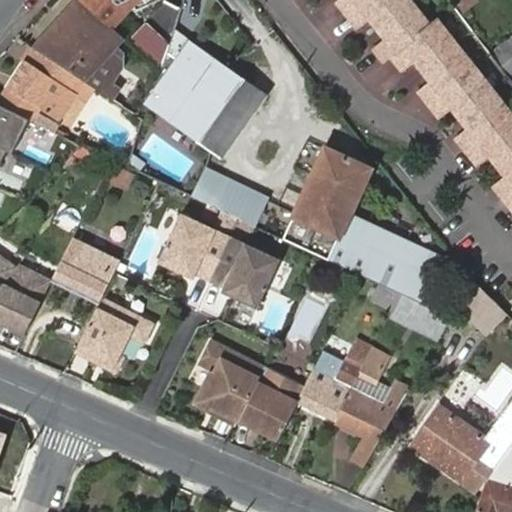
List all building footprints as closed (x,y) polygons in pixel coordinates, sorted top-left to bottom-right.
[(83,0),(78,0),(35,49),(46,56),(77,77),(85,81),(98,90),(118,102),(125,92),(130,96),(140,81),(124,70),(127,67),(126,51),(118,46),(124,38),(112,26),(83,0)] [(83,0),(112,26),(131,6),(137,12),(163,0),(83,0)] [(352,10),(344,0),(337,0),(336,2),(346,15),(352,10)] [(344,0),(352,10),(365,0),(344,0)] [(408,0),(365,0),(352,10),(363,24),(370,19),(377,28),(410,2),(408,0)] [(456,0),(464,9),(475,0),(456,0)] [(385,38),(378,44),(389,58),(391,56),(429,27),(410,2),(377,28),(385,38)] [(179,9),(166,52),(176,60),(145,103),(222,157),(266,96),(189,42),(202,25),(179,9)] [(352,10),(346,15),(357,28),(363,24),(352,10)] [(429,27),(391,56),(403,72),(415,62),(422,71),(455,44),(436,21),(429,27)] [(511,37),(491,54),(511,79),(511,78),(511,37)] [(389,58),(378,44),(373,47),(384,62),(389,58)] [(474,68),(455,44),(422,71),(430,81),(418,90),(429,104),(474,68)] [(46,56),(35,49),(27,61),(38,68),(46,56)] [(10,87),(0,102),(0,104),(27,119),(28,119),(38,108),(57,121),(77,93),(69,88),(77,77),(46,56),(38,68),(27,61),(17,78),(21,81),(14,90),(10,87)] [(493,91),(474,68),(429,104),(440,118),(451,108),(459,118),(493,91)] [(77,77),(69,88),(77,93),(76,96),(88,104),(98,90),(85,81),(77,77)] [(17,78),(10,87),(14,90),(21,81),(17,78)] [(455,137),(466,151),(511,115),(493,91),(459,118),(467,128),(455,137)] [(118,102),(124,106),(130,96),(125,92),(118,102)] [(11,153),(27,119),(0,104),(0,148),(4,150),(11,153)] [(489,156),(497,165),(511,152),(511,115),(466,151),(477,164),(489,156)] [(293,216),(284,238),(321,256),(329,259),(339,237),(349,215),(368,174),(360,164),(350,159),(326,148),(325,148),(293,216)] [(511,152),(497,165),(505,175),(493,184),(504,198),(511,191),(511,152)] [(126,189),(134,174),(119,166),(112,182),(126,189)] [(194,198),(263,221),(274,190),(205,167),(194,198)] [(174,194),(171,203),(178,206),(182,198),(174,194)] [(0,199),(0,228),(3,230),(18,214),(0,199)] [(231,237),(182,214),(159,263),(195,279),(197,274),(210,281),(231,237)] [(365,222),(349,215),(339,237),(329,259),(361,274),(380,283),(402,293),(420,301),(441,257),(426,250),(365,222)] [(365,222),(426,250),(429,242),(394,226),(369,215),(365,222)] [(281,259),(231,237),(210,281),(224,287),(222,292),(258,308),(281,259)] [(52,279),(83,295),(100,303),(103,297),(120,261),(92,247),(73,238),(60,264),(52,279)] [(0,325),(24,335),(52,279),(56,270),(23,256),(21,260),(0,251),(0,325)] [(210,281),(197,274),(195,279),(208,286),(210,281)] [(224,287),(210,281),(208,286),(222,292),(224,287)] [(460,305),(474,319),(493,300),(473,282),(460,305)] [(402,293),(380,283),(373,299),(393,309),(402,293)] [(420,301),(402,293),(393,309),(390,314),(440,337),(452,316),(420,301)] [(156,323),(103,297),(100,303),(75,352),(105,367),(113,351),(121,355),(130,337),(145,344),(156,323)] [(489,333),(508,314),(493,300),(474,319),(489,333)] [(259,379),(265,368),(212,342),(202,363),(217,371),(207,390),(215,394),(210,404),(208,409),(224,417),(227,412),(240,419),(259,379)] [(373,346),(367,358),(336,420),(364,434),(353,456),(366,463),(381,437),(398,409),(393,406),(398,395),(399,394),(376,382),(390,356),(373,346)] [(113,351),(105,367),(117,374),(125,357),(121,355),(113,351)] [(315,368),(306,386),(298,401),(336,420),(367,358),(352,351),(338,379),(315,368)] [(204,387),(214,371),(199,361),(189,377),(204,387)] [(240,419),(238,421),(276,441),(298,401),(306,386),(266,366),(265,368),(259,379),(240,419)] [(215,394),(207,390),(202,400),(210,404),(215,394)] [(404,398),(398,395),(393,406),(398,409),(404,398)] [(511,401),(486,439),(437,406),(411,443),(462,478),(478,490),(486,480),(500,461),(511,445),(511,401)] [(227,412),(224,417),(237,424),(238,421),(240,419),(227,412)] [(511,511),(511,445),(500,461),(486,480),(488,481),(477,511),(511,511)]
